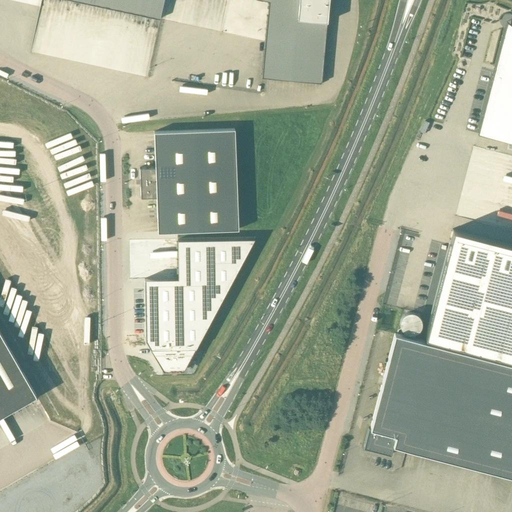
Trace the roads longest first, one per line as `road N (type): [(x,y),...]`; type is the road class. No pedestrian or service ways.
road 1 (unclassified): [(0,61),(98,114),(112,135),(115,339),(137,393)]
road 2 (primary): [(402,23),(325,210),(234,378)]
road 3 (unclassified): [(388,233),(316,501)]
road 4 (unknown): [(147,91),(326,92),(342,0)]
road 5 (unknown): [(345,480),(380,345)]
road 6 (unknown): [(345,480),(475,511)]
